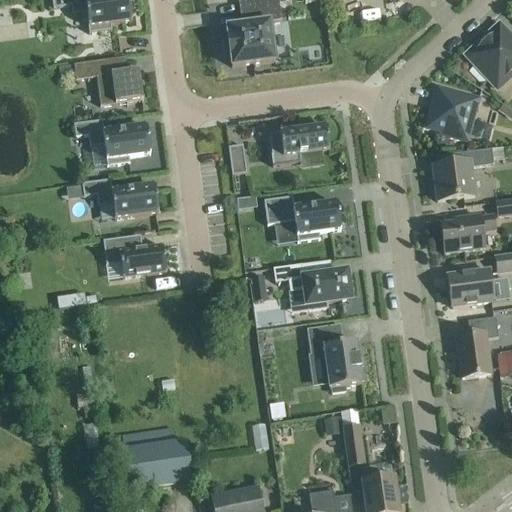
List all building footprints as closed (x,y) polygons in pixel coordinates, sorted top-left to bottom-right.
[(128,0),(98,0),(86,2),(85,0),(51,0),(53,11),(71,8),(72,17),(86,15),(89,36),(112,33),(111,27),(132,24),(128,0)] [(230,59),(232,69),(275,63),(270,24),(282,23),(278,0),(263,0),(238,3),(242,27),(226,29),(228,39),(227,39),(230,59)] [(497,91),(511,76),(511,39),(499,26),(466,57),(474,67),(469,72),(483,86),(488,81),(497,91)] [(76,83),(96,80),(100,109),(143,103),(139,72),(127,74),(125,60),(74,67),(76,83)] [(467,145),(479,101),(436,88),(431,104),(434,105),(427,130),(450,137),(449,140),(467,145)] [(511,112),(503,107),(499,114),(511,122),(511,112)] [(74,127),(75,140),(89,138),(90,150),(104,148),(107,169),(130,166),(129,159),(150,157),(146,129),(104,135),(102,123),(74,127)] [(279,135),(269,137),(272,157),(271,157),(272,169),(301,165),(300,157),(329,153),(326,129),(301,132),(279,135)] [(247,176),(243,148),(228,150),(232,178),(247,176)] [(491,151),(481,153),(461,155),(462,165),(433,169),(437,204),(474,199),(471,170),(493,167),(491,151)] [(114,222),(158,216),(155,188),(112,194),(110,182),(82,186),(84,199),(97,198),(98,209),(112,207),(114,222)] [(340,233),(337,205),(294,211),(292,199),(264,203),(267,228),(294,224),(297,245),(320,241),(319,236),(340,233)] [(249,200),(237,202),(238,212),(250,210),(249,200)] [(498,219),(511,217),(511,203),(496,205),(498,219)] [(444,257),(464,254),(484,251),(481,229),(494,228),(493,218),(480,220),(480,219),(461,221),(462,225),(441,228),(444,257)] [(122,281),(166,275),(163,248),(136,252),(134,239),(103,243),(106,267),(120,265),(122,281)] [(497,276),(511,273),(511,257),(495,260),(497,276)] [(290,295),(304,293),(306,308),(308,308),(309,312),(326,310),(326,305),(350,302),(346,274),(303,280),(302,267),(273,271),(275,285),(288,283),(290,295)] [(452,310),(471,307),(493,305),(489,273),(447,278),(452,310)] [(263,277),(253,279),(256,302),(266,301),(263,277)] [(71,297),(57,299),(59,311),(72,309),(71,297)] [(95,298),(85,299),(86,307),(96,305),(95,298)] [(495,320),(487,321),(468,324),(470,338),(456,340),(462,381),(491,377),(486,342),(498,340),(495,320)] [(340,327),(307,332),(310,359),(324,357),(329,391),(331,391),(332,396),(345,394),(345,389),(362,387),(360,372),(359,360),(358,360),(356,345),(343,347),(340,327)] [(246,334),(230,336),(232,349),(247,347),(246,334)] [(103,367),(108,405),(151,399),(146,361),(103,367)] [(173,382),(161,383),(163,393),(174,391),(173,382)] [(283,407),(270,409),(272,422),(285,420),(283,407)] [(396,421),(394,409),(382,411),(384,423),(396,421)] [(340,416),(325,418),(326,433),(341,431),(340,416)] [(265,427),(252,428),(256,452),(268,450),(265,427)] [(348,469),(364,467),(359,429),(343,432),(348,469)] [(187,443),(174,445),(172,431),(121,438),(129,492),(192,483),(187,443)] [(325,434),(326,446),(341,444),(340,432),(325,434)] [(366,511),(398,511),(394,480),(378,482),(376,471),(361,473),(363,485),(362,485),(366,511)] [(263,511),(258,490),(211,500),(213,511),(263,511)] [(352,511),(350,496),(334,499),(333,492),(308,496),(309,511),(352,511)]
